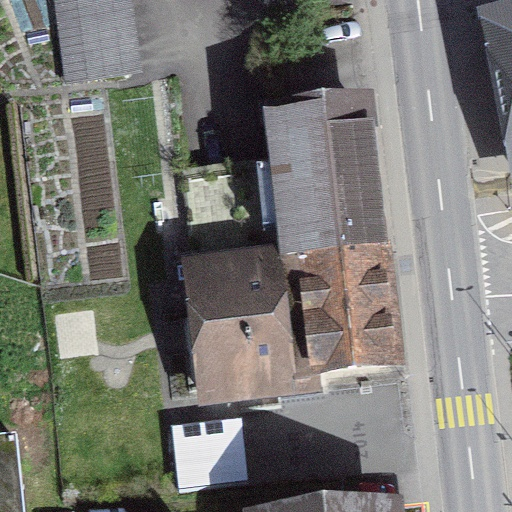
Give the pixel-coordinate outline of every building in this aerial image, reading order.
[(56,0),(67,82),(130,74),(120,0),(56,0)] [(511,27),(496,30),(511,114),(511,27)] [(261,268),(274,378),(315,373),(316,373),(392,365),(362,112),(333,115),(332,101),(302,105),(304,119),(271,122),(277,173),(185,184),(194,276),(261,268)] [(316,373),(315,373),(274,378),(261,268),(194,276),(192,276),(208,405),(318,391),(316,373)] [(241,422),(172,430),(179,492),(247,485),(241,422)] [(22,511),(16,439),(0,440),(0,511),(22,511)]
